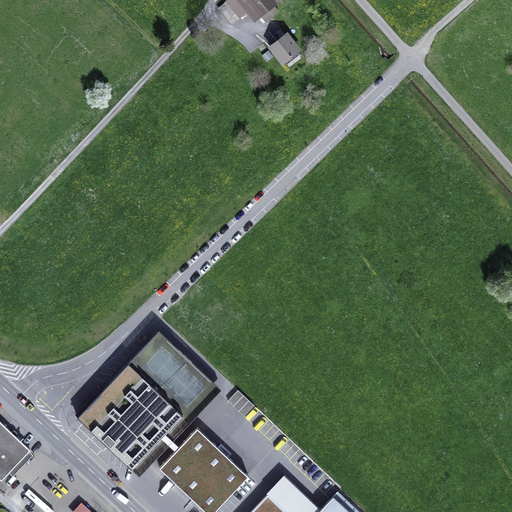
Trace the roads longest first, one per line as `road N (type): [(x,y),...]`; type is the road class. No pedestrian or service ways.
road 1 (residential): [(411,58),(120,339),(16,400)]
road 2 (primary): [(134,511),(16,400)]
